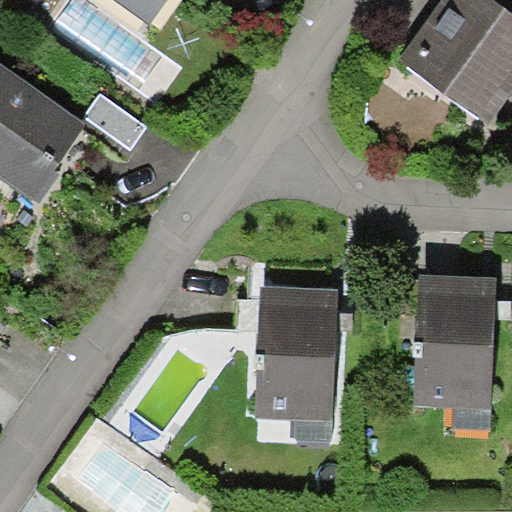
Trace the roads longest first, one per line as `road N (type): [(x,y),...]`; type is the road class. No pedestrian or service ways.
road 1 (residential): [(2,511),(261,155)]
road 2 (residential): [(261,155),(389,212),(511,213)]
road 3 (residential): [(261,155),(374,0)]
